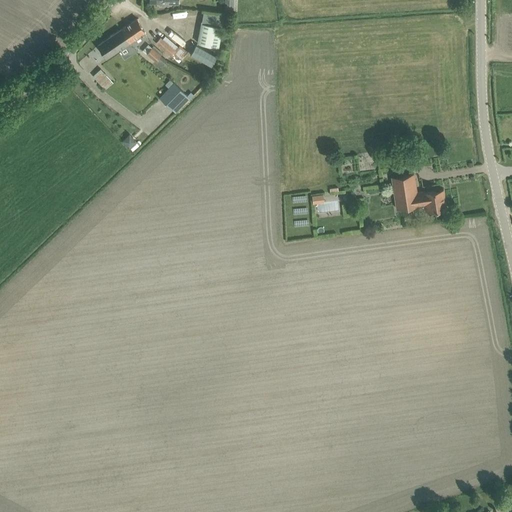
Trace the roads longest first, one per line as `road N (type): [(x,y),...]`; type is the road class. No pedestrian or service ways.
road 1 (tertiary): [(511,258),(483,115),(481,0)]
road 2 (tertiary): [(0,104),(49,68),(113,0)]
